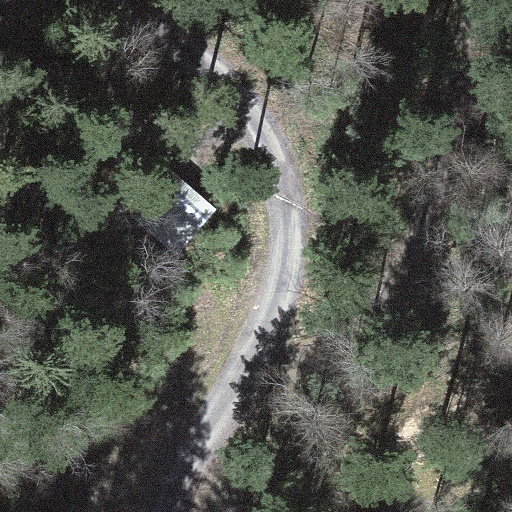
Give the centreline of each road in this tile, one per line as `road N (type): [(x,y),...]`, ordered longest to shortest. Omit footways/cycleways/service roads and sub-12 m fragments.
road 1 (track): [(85,0),(174,45),(288,190),(399,156),(505,0)]
road 2 (track): [(288,190),(279,267),(162,511)]
